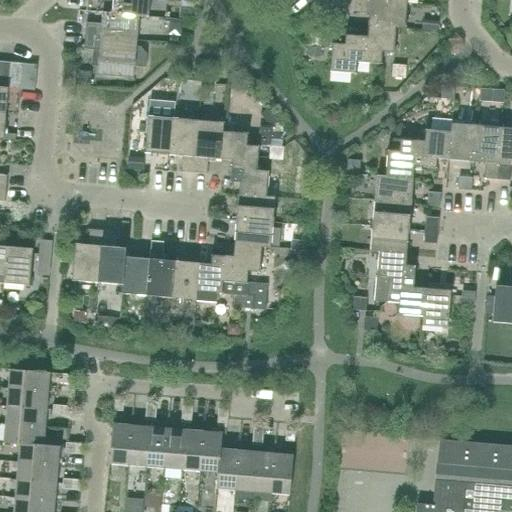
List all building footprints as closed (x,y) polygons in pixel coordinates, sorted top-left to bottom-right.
[(148,18),(149,0),(94,0),(112,1),(111,13),(111,14),(140,16),(139,18),(148,18)] [(406,30),(408,4),(357,0),(354,0),(353,13),(369,14),(368,26),(397,28),(397,29),(406,30)] [(111,14),(111,13),(102,12),(101,25),(86,24),(85,37),(134,41),(137,41),(139,18),(140,16),(111,14)] [(397,29),(397,28),(368,26),(367,38),(358,37),(357,50),(370,51),(369,64),(382,65),(383,53),(395,54),(397,29)] [(321,47),(322,34),(309,33),(308,46),(321,47)] [(357,50),(358,37),(345,36),(344,45),(332,44),(330,72),(357,75),(358,63),(369,64),(370,51),(357,50)] [(137,41),(134,41),(85,37),(84,50),(99,51),(97,76),(134,79),(137,41)] [(0,87),(8,89),(10,63),(0,62),(0,87)] [(20,90),(23,65),(10,63),(8,89),(9,89),(20,90)] [(35,91),(37,66),(23,65),(20,90),(35,91)] [(405,79),(406,66),(393,65),(392,78),(405,79)] [(90,86),(90,76),(83,75),(82,85),(90,86)] [(454,100),(455,88),(442,86),(441,99),(454,100)] [(9,89),(8,89),(0,87),(0,113),(7,114),(9,89)] [(267,123),(278,124),(267,110),(260,115),(267,123)] [(5,134),(7,114),(0,113),(0,139),(4,140),(15,141),(16,135),(5,134)] [(171,156),(174,119),(148,117),(145,154),(171,156)] [(194,173),(198,120),(174,119),(171,156),(182,157),(181,172),(194,173)] [(224,122),(223,122),(198,120),(194,173),(207,174),(208,159),(220,160),(223,131),(224,131),(224,122)] [(477,125),(452,123),(451,123),(450,132),(451,132),(448,161),(473,163),(477,125)] [(497,180),(501,128),(477,125),(473,163),(485,164),(484,179),(497,180)] [(270,147),(272,127),(259,126),(258,145),(270,147)] [(511,166),(511,128),(501,128),(497,180),(509,181),(511,166)] [(451,132),(450,132),(425,130),(424,142),(413,141),(412,154),(424,155),(423,168),(436,169),(437,160),(448,161),(451,132)] [(248,133),(224,131),(223,131),(220,160),(232,161),(231,169),(244,170),(245,158),(258,160),(259,146),(247,145),(248,133)] [(400,140),(394,140),(389,151),(387,151),(385,177),(414,179),(415,167),(423,168),(424,155),(412,154),(413,141),(400,140)] [(283,148),(282,148),(270,147),(269,159),(282,161),(283,148)] [(257,171),(258,160),(245,158),(244,170),(231,169),(230,183),(239,184),(238,195),(267,197),(269,172),(257,171)] [(359,175),(360,161),(347,160),(346,173),(359,175)] [(414,179),(385,177),(376,176),(374,201),(411,205),(414,179)] [(471,191),(472,178),(459,177),(458,190),(471,191)] [(441,194),(431,193),(428,193),(427,206),(439,207),(441,194)] [(267,197),(238,195),(236,220),(274,223),(276,198),(267,197)] [(409,229),(411,205),(374,201),(372,226),(409,229)] [(437,232),(438,219),(426,218),(424,231),(437,232)] [(271,248),(274,223),(236,220),(234,245),(263,247),(262,248),(271,248)] [(407,254),(409,229),(372,226),(370,252),(379,252),(407,254)] [(102,231),(90,230),(89,230),(88,245),(75,244),(72,281),(98,284),(102,231)] [(114,247),(115,232),(102,231),(98,284),(121,286),(122,286),(125,257),(126,257),(127,248),(114,247)] [(436,245),(437,232),(424,231),(423,243),(436,245)] [(49,275),(51,242),(40,241),(37,274),(49,275)] [(162,260),(164,243),(151,242),(150,259),(146,297),(171,299),(174,261),(162,260)] [(148,256),(149,244),(139,243),(138,255),(148,256)] [(262,248),(263,247),(234,245),(233,257),(224,257),(223,270),(236,270),(234,283),(249,285),(249,284),(250,272),(261,273),(262,248)] [(30,287),(33,249),(7,247),(5,276),(4,276),(3,285),(30,287)] [(406,266),(407,254),(379,252),(377,278),(388,279),(387,290),(400,291),(401,278),(414,279),(415,267),(406,266)] [(223,270),(224,257),(212,256),(211,265),(199,264),(197,292),(217,294),(222,294),(235,295),(233,308),(251,309),(253,297),(248,296),(249,285),(234,283),(236,270),(223,270)] [(150,259),(126,257),(125,257),(122,286),(121,286),(120,295),(146,297),(150,259)] [(197,292),(199,264),(174,261),(171,299),(196,301),(197,292)] [(511,271),(511,272),(510,272),(508,287),(495,286),(492,323),(511,324),(511,271)] [(413,288),(414,279),(401,278),(400,291),(387,290),(386,303),(398,304),(397,315),(422,317),(423,317),(425,289),(413,288)] [(265,310),(268,285),(249,284),(249,285),(248,296),(253,297),(251,309),(265,310)] [(451,291),(426,289),(425,289),(423,317),(422,317),(421,326),(448,329),(451,291)] [(475,293),(474,293),(462,292),(461,304),(474,306),(475,293)] [(365,312),(366,299),(354,297),(352,310),(365,312)] [(377,319),(368,318),(364,318),(363,331),(376,332),(377,319)] [(228,324),(227,334),(237,335),(238,325),(228,324)] [(48,391),(50,373),(10,369),(8,388),(48,391)] [(72,384),(73,375),(63,374),(62,383),(72,384)] [(47,410),(48,391),(8,388),(7,406),(47,410)] [(124,401),(117,401),(115,401),(114,411),(123,412),(124,401)] [(156,404),(148,404),(146,403),(146,412),(156,413),(156,404)] [(61,416),(62,406),(53,405),(52,415),(61,416)] [(45,428),(47,410),(7,406),(5,424),(45,428)] [(69,417),(70,406),(62,406),(61,416),(69,417)] [(193,407),(184,407),(182,406),(182,415),(192,416),(193,407)] [(228,410),(220,410),(218,409),(218,418),(228,419),(228,410)] [(155,422),(156,413),(146,412),(145,421),(155,422)] [(191,425),(192,416),(182,415),(181,424),(191,425)] [(227,428),(228,419),(218,418),(217,427),(227,428)] [(128,466),(131,425),(113,423),(109,464),(128,466)] [(44,446),(45,428),(5,424),(3,443),(20,444),(44,446)] [(146,467),(150,427),(131,425),(128,466),(146,467)] [(164,469),(168,428),(150,427),(146,467),(164,469)] [(182,470),(186,430),(168,428),(164,469),(182,470)] [(263,429),(255,429),(253,428),(252,437),(263,438),(263,429)] [(200,472),(204,431),(186,430),(182,470),(200,472)] [(221,449),(222,433),(204,431),(200,472),(217,473),(218,473),(221,449)] [(295,432),(288,431),(286,431),(285,441),(294,442),(295,432)] [(262,447),(263,438),(252,437),(252,446),(262,447)] [(511,511),(511,448),(439,442),(436,478),(442,479),(440,498),(444,498),(444,506),(418,504),(417,511),(511,511)] [(73,453),(74,443),(66,443),(65,453),(73,453)] [(83,444),(75,443),(74,443),(73,453),(82,454),(83,444)] [(60,447),(44,446),(20,444),(18,462),(58,465),(60,447)] [(235,491),(238,450),(221,449),(218,473),(217,473),(216,489),(235,491)] [(253,492),(256,452),(238,450),(235,491),(253,492)] [(271,494),(274,453),(256,452),(253,492),(271,494)] [(290,495),(293,455),(274,453),(271,494),(290,495)] [(57,483),(58,465),(18,462),(16,480),(57,483)] [(70,490),(71,479),(62,479),(62,489),(70,490)] [(79,490),(80,480),(71,479),(70,490),(79,490)] [(55,501),(57,483),(16,480),(15,498),(55,501)] [(54,511),(55,501),(15,498),(13,511),(54,511)]
